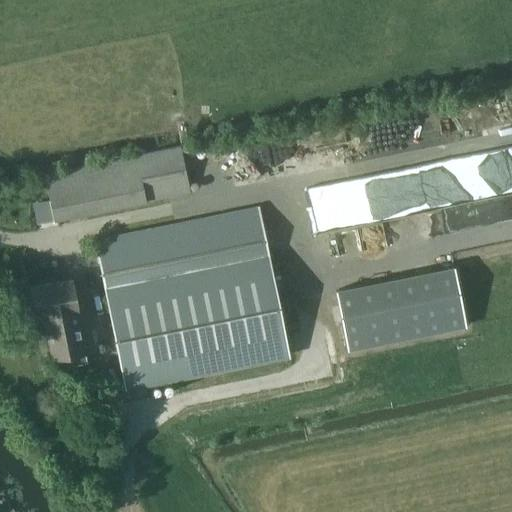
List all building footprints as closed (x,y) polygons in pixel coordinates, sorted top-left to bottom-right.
[(181,146),(138,155),(147,201),(190,192),(181,146)] [(49,201),(40,203),(43,221),(53,220),(49,201)] [(126,389),(128,389),(288,356),(258,206),(95,240),(108,304),(126,389)] [(454,265),(335,289),(348,350),(466,326),(454,265)] [(85,352),(79,321),(77,312),(78,312),(72,278),(30,287),(37,320),(44,319),(52,359),(85,352)] [(92,469),(46,404),(23,420),(71,487),(92,469)]
